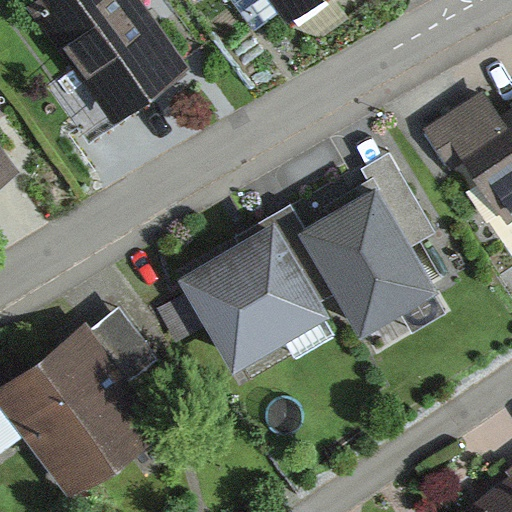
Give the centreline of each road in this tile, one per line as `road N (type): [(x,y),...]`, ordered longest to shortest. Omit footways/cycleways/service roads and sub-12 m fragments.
road 1 (residential): [(455,12),(0,292)]
road 2 (residential): [(511,384),(325,511)]
